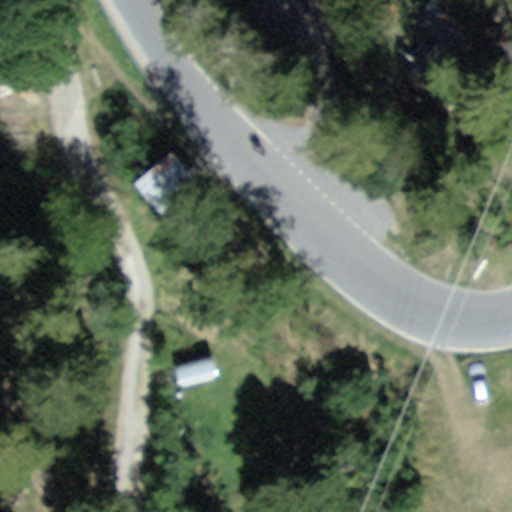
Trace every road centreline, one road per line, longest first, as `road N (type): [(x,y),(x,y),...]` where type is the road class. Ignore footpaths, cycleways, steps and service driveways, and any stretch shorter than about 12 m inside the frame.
road 1 (track): [(117,511),(146,312),(122,242),(79,168),(54,0)]
road 2 (tertiary): [(138,0),(151,31),(256,176),(389,296),(446,319),(511,316)]
